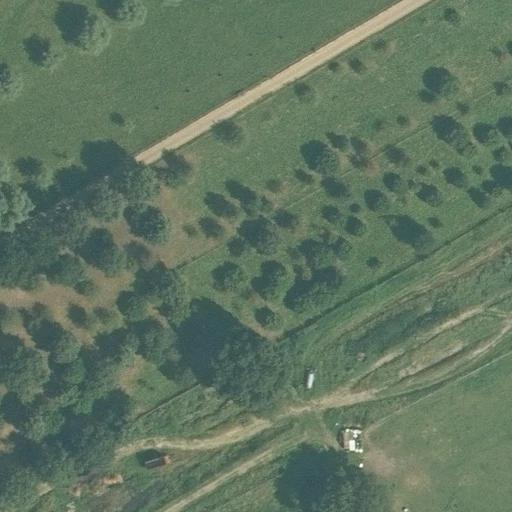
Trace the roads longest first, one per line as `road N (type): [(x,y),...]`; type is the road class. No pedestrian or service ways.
road 1 (track): [(4,511),(142,446),(197,450),(285,411),(428,383),(511,330)]
road 2 (track): [(420,0),(0,244)]
